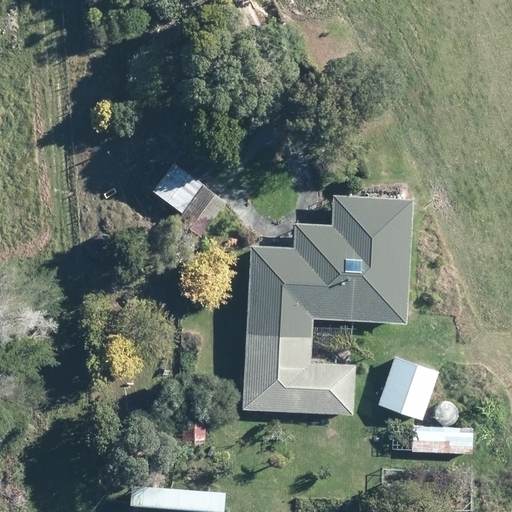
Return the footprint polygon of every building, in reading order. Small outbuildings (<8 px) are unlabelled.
[(155,188),(182,212),(207,183),(180,159),(155,188)] [(314,311),(409,318),(417,198),(338,192),(336,224),(302,221),(300,249),(255,246),(247,406),(357,414),(361,361),(311,357),(314,311)] [(443,368),(391,351),(375,402),(427,418),(443,368)] [(474,427),(412,421),(409,446),(471,452),(474,427)] [(413,511),(413,484),(381,484),(381,511),(413,511)]
